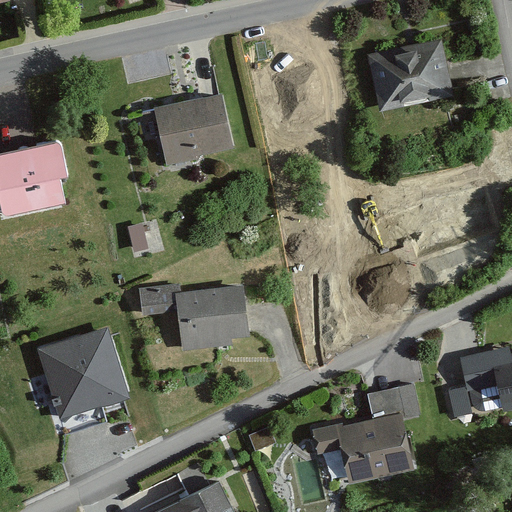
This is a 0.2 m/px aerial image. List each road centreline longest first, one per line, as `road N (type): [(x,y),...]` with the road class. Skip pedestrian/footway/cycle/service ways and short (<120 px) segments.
road 1 (residential): [(39,511),(511,280)]
road 2 (residential): [(332,0),(0,71)]
